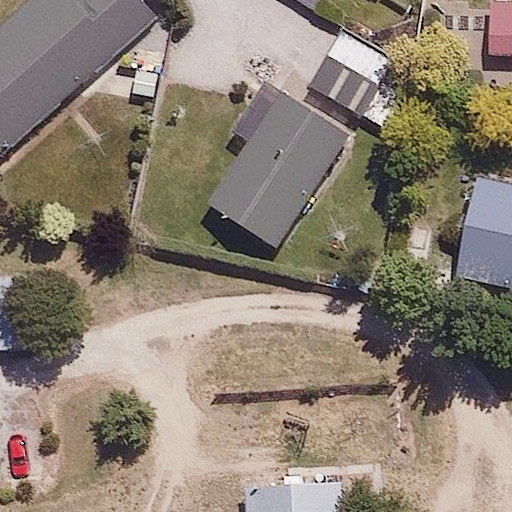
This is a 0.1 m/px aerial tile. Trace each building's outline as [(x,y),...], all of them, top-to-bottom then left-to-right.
[(157,23),(136,0),(27,0),(0,24),(0,171),(1,173),(138,54),(131,46),(157,23)] [(511,0),(492,0),(491,55),(511,55),(511,0)] [(341,30),(307,88),(382,132),(417,74),(341,30)] [(359,143),(288,96),(213,209),(284,256),(359,143)] [(511,181),(484,174),(460,270),(511,283),(511,181)] [(16,311),(0,311),(0,378),(18,378),(16,311)]
